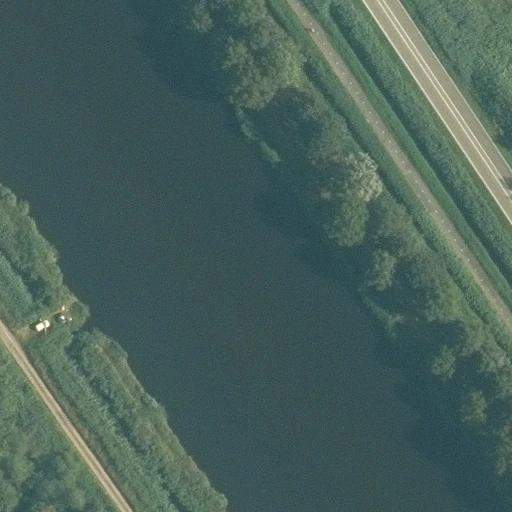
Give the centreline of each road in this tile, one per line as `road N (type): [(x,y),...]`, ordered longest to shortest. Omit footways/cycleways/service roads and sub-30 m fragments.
road 1 (track): [(0,301),(140,511)]
road 2 (primary): [(511,199),(378,0)]
